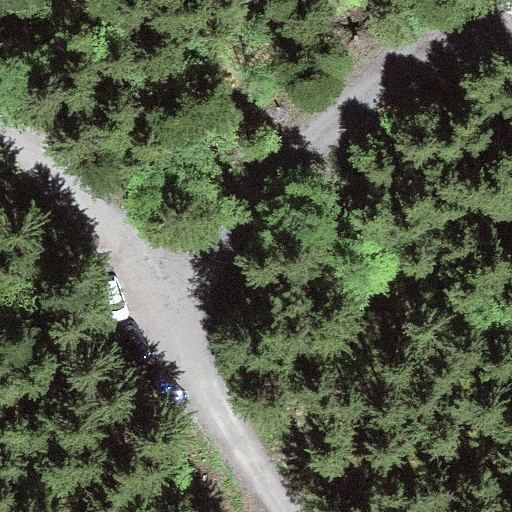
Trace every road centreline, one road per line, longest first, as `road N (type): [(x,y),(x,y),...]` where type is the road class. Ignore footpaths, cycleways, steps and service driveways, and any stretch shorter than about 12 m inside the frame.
road 1 (track): [(0,141),(89,209),(287,511)]
road 2 (track): [(126,265),(207,223),(333,113),(494,0)]
